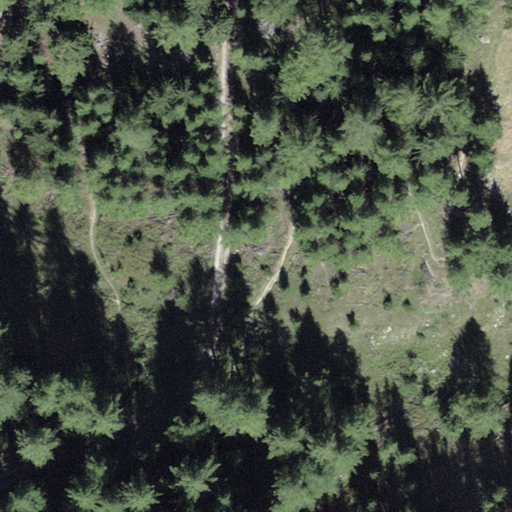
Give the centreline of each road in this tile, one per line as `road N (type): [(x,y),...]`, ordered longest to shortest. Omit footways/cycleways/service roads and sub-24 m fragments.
road 1 (track): [(0,1),(53,108),(79,128),(96,203),(93,255),(117,297),(122,330),(35,454)]
road 2 (track): [(170,411),(217,347),(228,0)]
road 3 (track): [(35,454),(170,411)]
